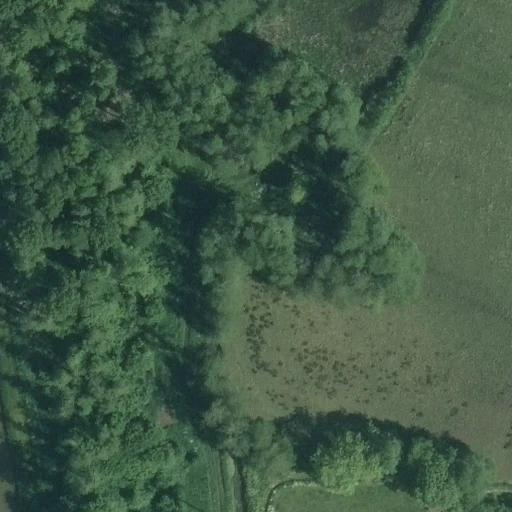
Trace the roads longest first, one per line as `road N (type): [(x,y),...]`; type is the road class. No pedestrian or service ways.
road 1 (track): [(149,0),(131,47),(143,79),(173,109),(187,147),(191,248),(181,384),(217,511)]
road 2 (track): [(44,511),(0,244)]
